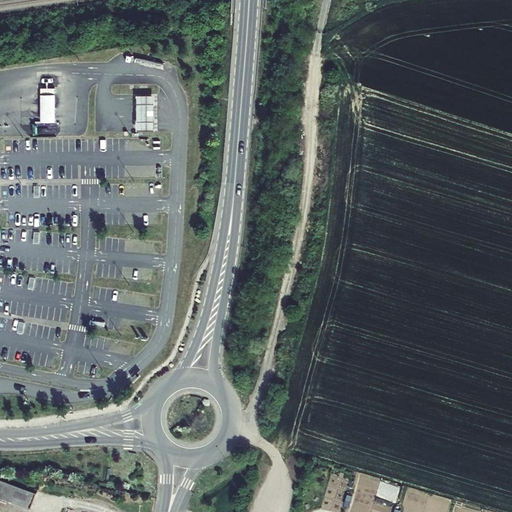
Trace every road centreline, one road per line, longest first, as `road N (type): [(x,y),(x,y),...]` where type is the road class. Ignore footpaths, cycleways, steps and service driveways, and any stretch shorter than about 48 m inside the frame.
road 1 (secondary): [(221,389),(214,360),(234,190)]
road 2 (secondary): [(234,190),(208,307),(174,380)]
road 3 (secondary): [(249,0),(234,190)]
road 4 (unclassified): [(0,445),(160,446)]
road 5 (unclassified): [(154,399),(105,420),(0,433)]
